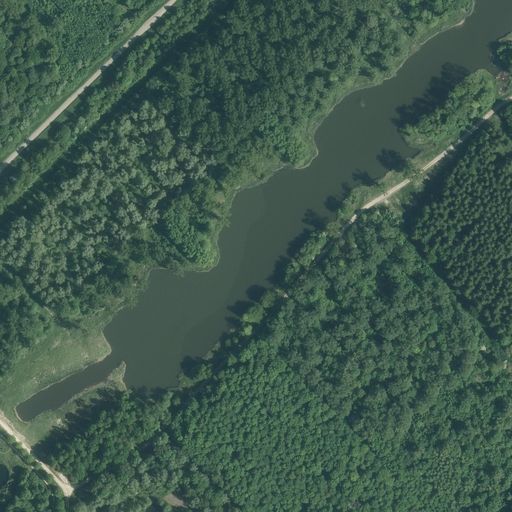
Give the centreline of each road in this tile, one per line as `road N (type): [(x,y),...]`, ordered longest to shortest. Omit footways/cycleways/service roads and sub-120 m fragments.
road 1 (track): [(511,102),(489,116),(421,210),(372,205),(165,423),(91,475),(51,489)]
road 2 (tertiary): [(0,167),(172,0)]
